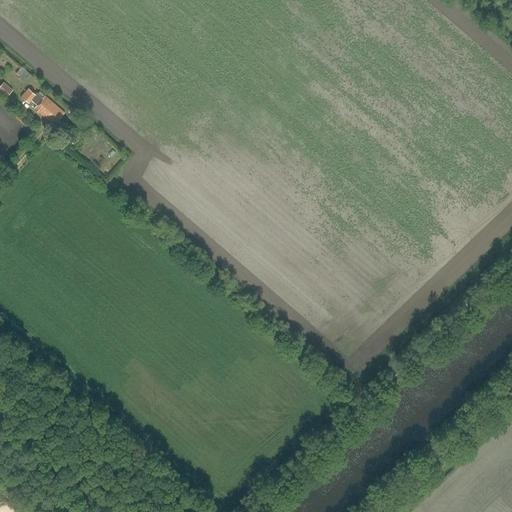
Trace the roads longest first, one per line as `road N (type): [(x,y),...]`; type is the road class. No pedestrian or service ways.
road 1 (track): [(511,266),(242,511)]
road 2 (unclassified): [(374,511),(511,381)]
